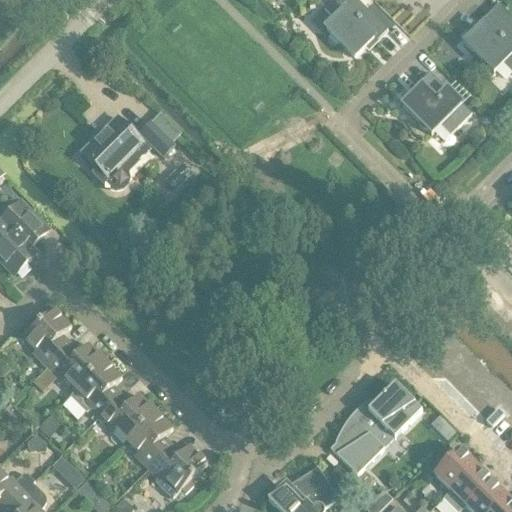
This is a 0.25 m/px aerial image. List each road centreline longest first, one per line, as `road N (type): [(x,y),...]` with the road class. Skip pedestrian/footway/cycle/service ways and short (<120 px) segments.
road 1 (residential): [(0,330),(39,290),(62,286),(216,441),(246,447)]
road 2 (residential): [(434,221),(347,136),(346,125),(467,2)]
road 3 (residential): [(246,447),(289,449),(387,353)]
road 4 (residential): [(246,447),(263,384),(343,309)]
road 5 (residential): [(511,476),(387,353)]
road 6 (residential): [(0,110),(110,0)]
road 7 (residential): [(343,309),(434,221)]
